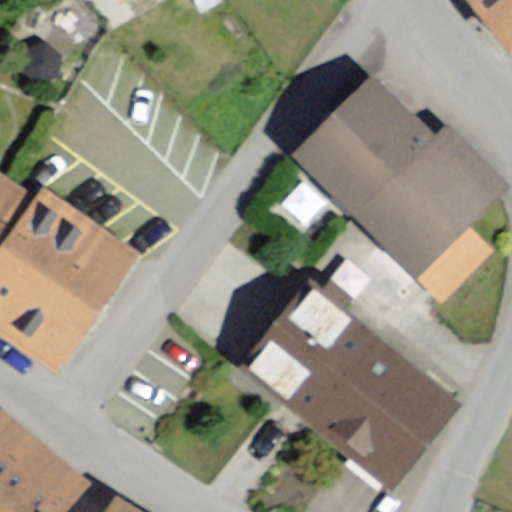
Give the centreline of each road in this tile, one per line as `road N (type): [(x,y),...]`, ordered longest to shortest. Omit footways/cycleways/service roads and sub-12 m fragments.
road 1 (residential): [(64,422),(247,172),(400,0)]
road 2 (residential): [(213,511),(64,422)]
road 3 (residential): [(431,511),(511,358)]
road 4 (residential): [(511,118),(400,0)]
